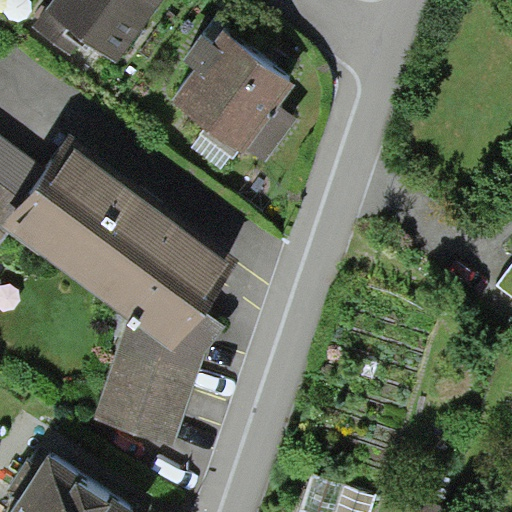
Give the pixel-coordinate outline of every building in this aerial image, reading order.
[(78,47),(94,23),(119,40),(146,0),(46,0),(35,18),(78,47)] [(254,153),(297,77),(215,31),(172,108),(254,153)] [(98,412),(178,437),(223,311),(199,288),(235,241),(72,123),(44,158),(0,121),(0,233),(15,215),(137,302),(98,412)] [(511,258),(497,280),(511,290),(511,258)] [(0,503),(0,511),(127,511),(141,491),(49,431),(0,503)] [(372,511),(380,479),(310,465),(300,511),(372,511)]
